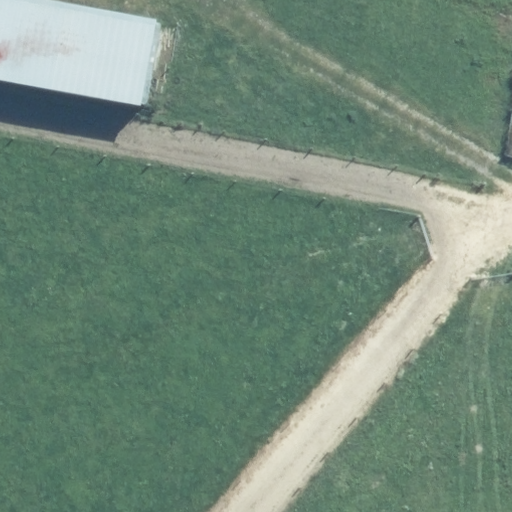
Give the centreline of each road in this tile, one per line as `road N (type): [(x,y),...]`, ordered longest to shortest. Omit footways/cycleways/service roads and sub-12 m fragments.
road 1 (track): [(504,219),(0,117)]
road 2 (track): [(511,217),(261,511)]
